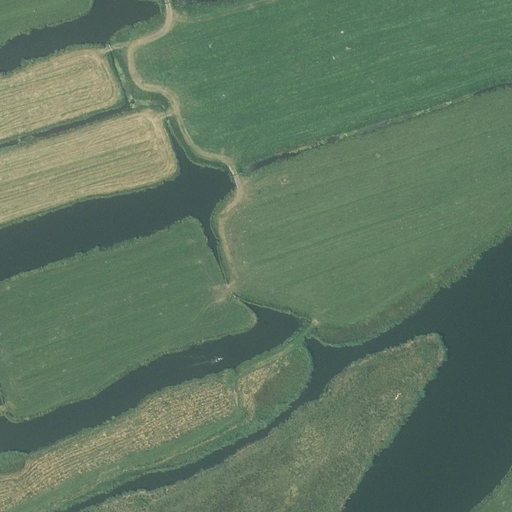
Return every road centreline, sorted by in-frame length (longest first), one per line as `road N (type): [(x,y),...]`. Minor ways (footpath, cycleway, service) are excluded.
road 1 (track): [(167,0),(167,30),(132,54),(141,86),(174,107),(203,159),(227,163),(237,178),(239,192),(222,211),(237,281),(221,296)]
road 2 (track): [(237,281),(248,296),(314,322),(236,377),(233,418),(214,427)]
